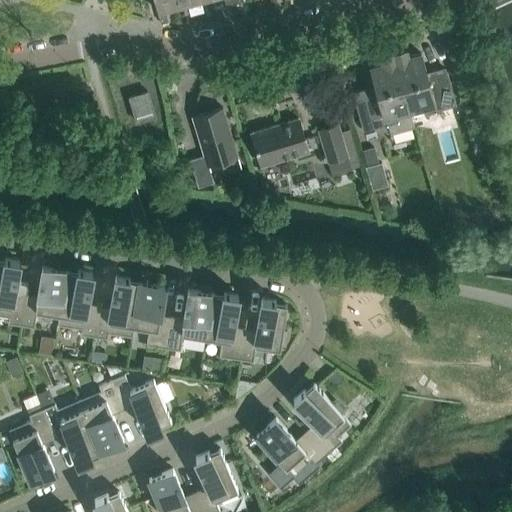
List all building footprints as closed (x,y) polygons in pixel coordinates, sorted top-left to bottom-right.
[(175,6),(173,0),(154,0),(160,23),(167,21),(164,9),(175,6)] [(196,13),(192,0),(173,0),(175,6),(186,3),(189,14),(196,13)] [(192,0),(196,13),(203,11),(199,0),(192,0)] [(456,104),(446,70),(426,75),(420,52),(408,56),(405,47),(393,50),(409,110),(421,106),(423,113),(456,104)] [(409,110),(393,50),(380,54),(382,63),(370,66),(376,89),(353,95),(362,130),(387,123),(390,133),(414,126),(409,110)] [(154,116),(147,91),(129,96),(136,121),(154,116)] [(237,156),(222,107),(192,116),(204,154),(190,159),(198,186),(213,181),(208,164),(237,156)] [(306,151),(303,140),(297,118),(250,131),(259,164),(306,151)] [(345,156),(336,125),(317,130),(326,161),(345,156)] [(366,165),(378,161),(374,145),(362,149),(366,165)] [(375,169),(380,187),(392,184),(387,166),(375,169)] [(4,259),(0,258),(0,314),(8,316),(7,321),(20,323),(25,295),(13,293),(18,259),(4,257),(4,259)] [(60,313),(67,269),(42,265),(37,296),(25,295),(20,323),(34,326),(36,310),(60,313)] [(77,271),(67,269),(60,313),(59,323),(81,327),(80,333),(93,335),(98,306),(86,304),(91,271),(77,269),(77,271)] [(133,325),(140,281),(129,279),(129,277),(115,275),(110,308),(98,306),(93,335),(107,337),(108,331),(132,335),(133,325)] [(164,285),(140,281),(133,325),(148,327),(146,343),(166,346),(171,317),(159,316),(164,285)] [(202,336),(208,292),(187,288),(183,319),(171,317),(166,346),(179,348),(182,333),(202,336)] [(223,294),(208,292),(202,336),(221,339),(219,354),(239,358),(244,329),(232,327),(237,293),(223,291),(223,294)] [(286,303),(275,302),(275,299),(261,297),(255,331),(244,329),(239,358),(252,360),(255,344),(279,348),(280,343),(284,344),(286,330),(282,329),(286,303)] [(106,351),(93,349),(91,361),(104,363),(106,351)] [(22,370),(16,356),(5,360),(12,375),(22,370)] [(120,366),(106,364),(111,378),(123,373),(120,366)] [(170,419),(153,377),(130,387),(124,372),(111,378),(123,405),(134,400),(147,431),(161,426),(160,423),(170,419)] [(123,405),(111,378),(98,384),(100,389),(79,398),(100,449),(123,439),(111,410),(123,405)] [(334,399),(331,401),(314,382),(305,390),(304,388),(293,397),(315,423),(308,428),(328,451),(341,439),(337,434),(350,423),(340,412),(343,409),(334,399)] [(100,449),(79,398),(57,408),(55,402),(41,408),(53,435),(64,430),(78,461),(91,455),(90,453),(100,449)] [(41,440),(53,435),(41,408),(28,413),(31,419),(8,428),(29,479),(53,469),(41,440)] [(275,416),(256,433),(271,451),(268,453),(277,464),(280,461),(292,474),(310,458),(315,462),(325,453),(306,431),(296,440),(275,416)] [(328,451),(325,453),(332,460),(341,452),(335,445),(328,451)] [(209,452),(208,450),(195,455),(208,487),(197,491),(205,511),(220,511),(215,498),(238,489),(220,447),(209,452)] [(205,511),(197,491),(184,497),(172,468),(148,478),(162,511),(182,511),(188,509),(189,511),(205,511)] [(127,511),(119,490),(108,495),(107,493),(94,498),(99,511),(127,511)]
